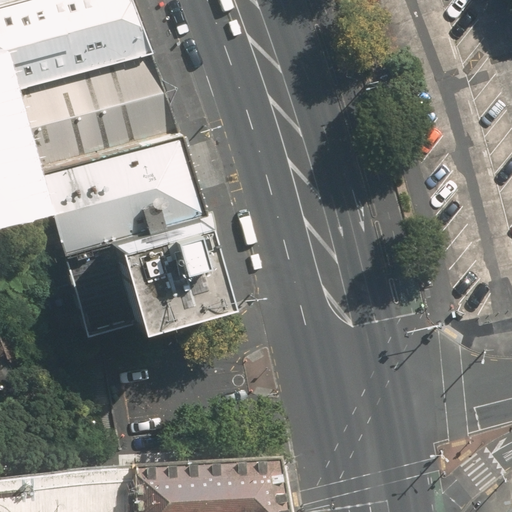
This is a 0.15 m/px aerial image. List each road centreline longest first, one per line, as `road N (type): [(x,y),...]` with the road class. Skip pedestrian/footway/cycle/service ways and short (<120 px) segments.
road 1 (secondary): [(249,0),(339,306),(360,416)]
road 2 (residential): [(360,416),(511,393)]
